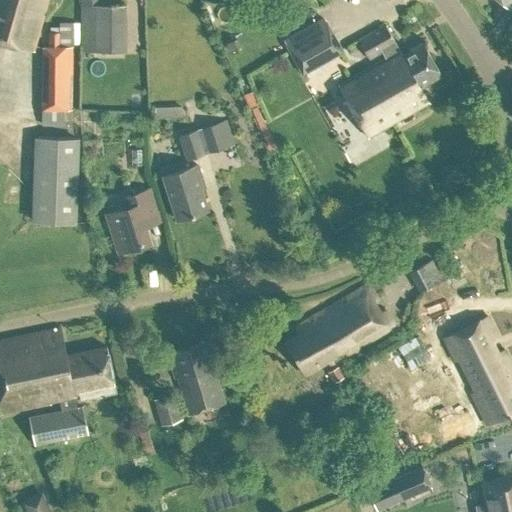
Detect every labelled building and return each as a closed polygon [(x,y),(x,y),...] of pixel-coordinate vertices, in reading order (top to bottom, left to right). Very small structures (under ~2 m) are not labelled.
[(0,0),(0,41),(33,50),(47,0),(0,0)] [(124,6),(80,7),(81,23),(58,22),(58,33),(49,33),(49,46),(42,46),(41,123),(63,123),(63,110),(72,110),(73,48),(81,47),(81,51),(125,50),(124,6)] [(323,18),(284,40),(290,50),(329,28),(323,18)] [(395,43),(385,24),(358,40),(368,58),(382,50),(385,57),(338,84),(367,137),(429,102),(420,87),(440,75),(422,42),(401,53),(399,50),(398,50),(394,44),(395,43)] [(178,134),(187,158),(233,142),(225,119),(178,134)] [(75,137),(37,136),(34,221),(73,222),(75,137)] [(197,164),(162,175),(176,219),(207,209),(197,179),(201,178),(197,164)] [(150,188),(123,197),(126,207),(106,213),(118,251),(150,241),(142,216),(157,211),(150,188)] [(408,271),(418,291),(443,279),(433,259),(408,271)] [(367,283),(294,326),(298,333),(284,342),(304,376),(324,364),(325,366),(395,325),(385,310),(371,317),(365,307),(377,299),(367,283)] [(497,338),(485,315),(443,337),(487,424),(511,410),(511,389),(511,388),(511,387),(511,367),(503,349),(498,351),(492,340),(497,338)] [(60,328),(0,340),(0,413),(49,403),(48,400),(57,398),(60,411),(27,417),(33,445),(87,433),(81,406),(76,407),(74,398),(79,397),(80,399),(116,391),(106,346),(104,346),(104,347),(65,355),(60,328)] [(397,348),(403,358),(424,346),(417,335),(397,348)] [(199,343),(166,353),(174,378),(177,377),(188,413),(224,402),(213,365),(206,367),(199,343)] [(328,372),(334,381),(343,376),(338,367),(328,372)] [(153,398),(161,424),(183,418),(175,392),(153,398)] [(372,412),(360,392),(349,398),(361,419),(372,412)] [(436,450),(485,428),(469,393),(449,402),(454,415),(426,428),(436,450)] [(381,431),(375,419),(367,424),(373,435),(381,431)] [(422,466),(368,489),(377,509),(403,498),(402,494),(408,492),(406,488),(427,479),(422,466)] [(511,511),(511,474),(482,481),(486,503),(476,505),(477,511),(511,511)] [(21,501),(27,511),(52,511),(41,490),(21,501)]
